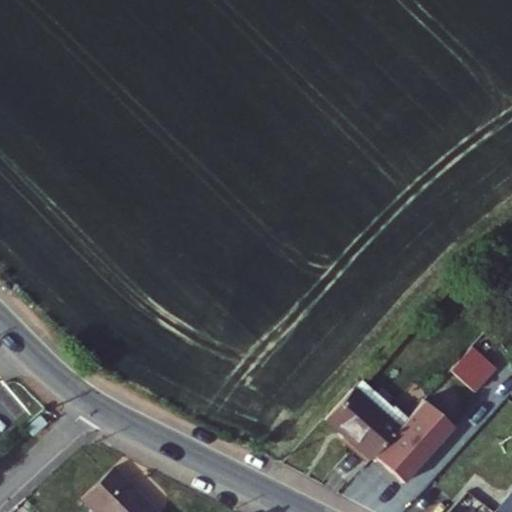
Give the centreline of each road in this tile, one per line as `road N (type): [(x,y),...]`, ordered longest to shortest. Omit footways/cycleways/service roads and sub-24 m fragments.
road 1 (residential): [(96,404),(305,511)]
road 2 (residential): [(0,494),(96,404)]
road 3 (residential): [(0,318),(96,404)]
